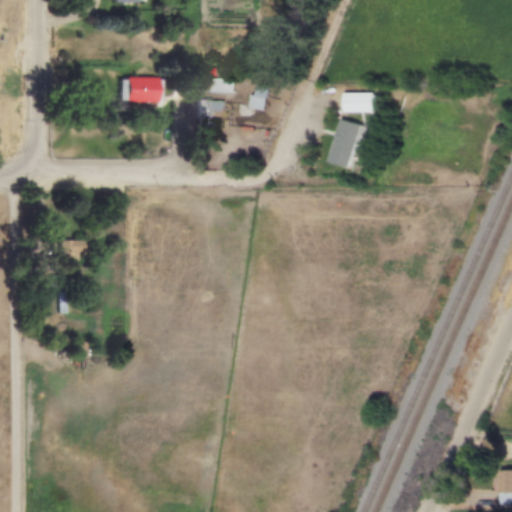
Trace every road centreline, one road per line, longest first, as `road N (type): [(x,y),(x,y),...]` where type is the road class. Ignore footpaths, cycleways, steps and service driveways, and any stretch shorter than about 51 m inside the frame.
road 1 (residential): [(0,180),(262,180),(273,172),(350,0)]
road 2 (residential): [(422,511),(511,311)]
road 3 (residential): [(35,179),(35,0)]
